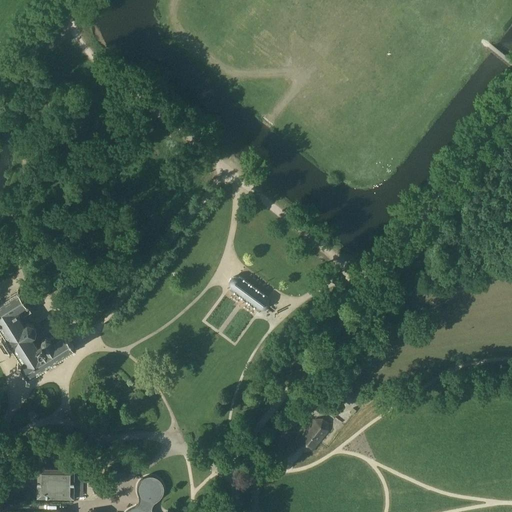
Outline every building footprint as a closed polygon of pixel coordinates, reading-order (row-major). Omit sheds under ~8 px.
[(266,298),(267,297),(238,275),(237,277),(235,276),(232,276),(230,278),(228,280),(228,282),(229,285),(230,287),(229,289),(258,310),(259,308),(261,309),(264,309),(266,307),(268,305),(268,303),(268,300),(266,298)] [(17,289),(17,290),(17,291),(0,300),(0,327),(5,336),(3,338),(2,337),(1,337),(0,338),(1,338),(0,338),(0,345),(3,351),(8,352),(9,352),(10,352),(11,351),(11,350),(13,348),(21,362),(17,361),(17,365),(19,365),(18,370),(22,376),(26,377),(26,379),(29,380),(30,376),(45,367),(46,367),(47,367),(47,366),(47,365),(54,361),(55,362),(56,361),(56,360),(73,349),(74,349),(75,349),(76,348),(75,347),(74,347),(70,342),(71,341),(70,340),(69,340),(66,335),(67,335),(67,334),(66,333),(65,333),(64,334),(53,342),(50,338),(46,337),(42,340),(41,342),(41,343),(38,345),(32,337),(35,335),(36,329),(33,324),(26,322),(24,324),(20,318),(31,311),(28,305),(28,304),(28,303),(27,303),(26,303),(23,298),(24,297),(23,296),(22,296),(19,291),(19,290),(19,289),(18,289),(17,289)] [(298,439),(299,447),(299,448),(304,452),(305,452),(313,451),(313,450),(328,431),(329,430),(328,422),(323,418),(322,418),(314,418),(298,439)] [(73,496),(74,472),(74,469),(37,468),(37,497),(73,498),(73,496)] [(83,496),(83,472),(74,472),(73,496),(83,496)] [(137,504),(135,507),(133,507),(130,509),(126,511),(125,511),(151,511),(150,508),(151,505),(153,502),(155,501),(158,499),(161,497),(163,492),(164,487),(162,483),(160,480),(157,477),(153,476),(148,476),(144,477),(141,480),(139,482),(137,486),(138,490),(139,494),(139,498),(139,501),(137,504)]
